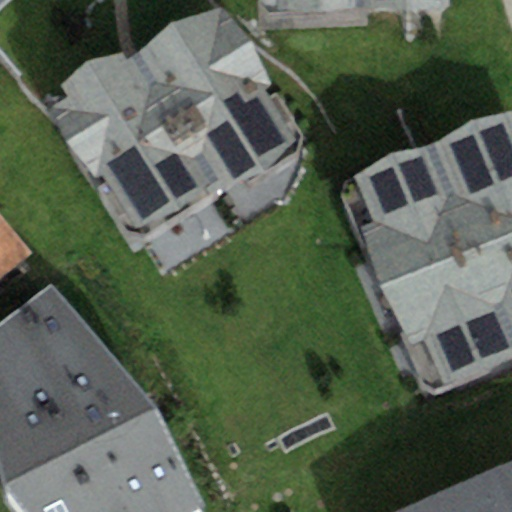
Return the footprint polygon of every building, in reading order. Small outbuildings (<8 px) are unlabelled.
[(446,5),(445,0),(275,0),(275,10),(446,5)] [(270,83),(221,2),(128,58),(123,50),(62,86),(69,96),(50,107),(94,179),(101,175),(136,232),(203,191),(208,199),(295,147),(296,138),(264,86),(270,83)] [(422,339),(442,387),(511,358),(511,112),(511,111),(355,175),(374,223),(362,228),(409,345),(422,339)] [(0,278),(29,254),(0,219),(0,278)] [(0,487),(2,495),(15,511),(203,511),(154,412),(51,291),(0,329),(0,487)] [(511,511),(511,463),(397,511),(511,511)]
